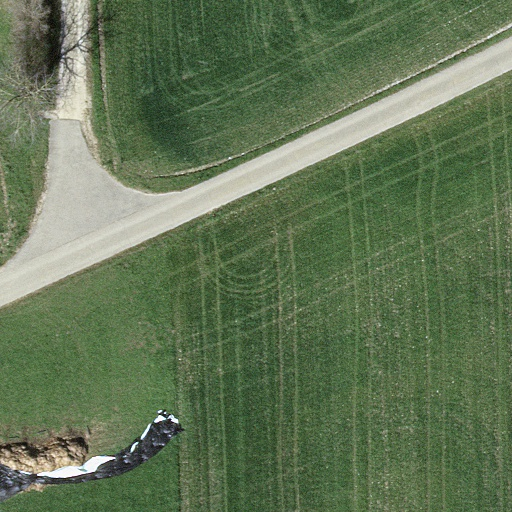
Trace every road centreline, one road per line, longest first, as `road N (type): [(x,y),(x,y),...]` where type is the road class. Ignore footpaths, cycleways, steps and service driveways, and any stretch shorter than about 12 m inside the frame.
road 1 (track): [(511,52),(81,254)]
road 2 (track): [(64,0),(81,254)]
